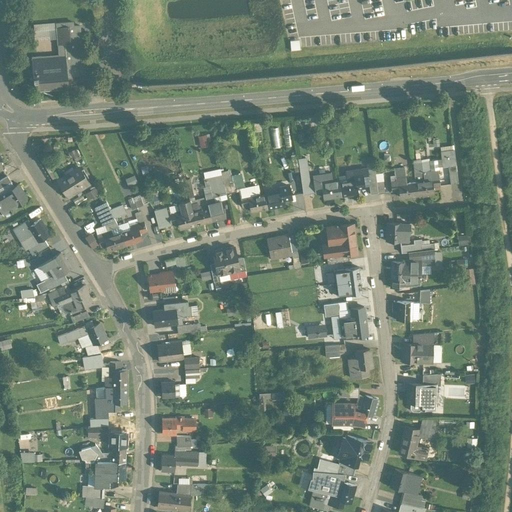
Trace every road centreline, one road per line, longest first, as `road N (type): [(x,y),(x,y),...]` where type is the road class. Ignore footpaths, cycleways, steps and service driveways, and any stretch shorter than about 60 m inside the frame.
road 1 (residential): [(98,273),(124,257),(365,207),(390,400),(364,511)]
road 2 (tertiary): [(22,119),(511,77)]
road 3 (residential): [(98,273),(142,372),(139,511)]
road 4 (track): [(511,300),(485,79)]
road 5 (residential): [(22,119),(24,156),(98,273)]
